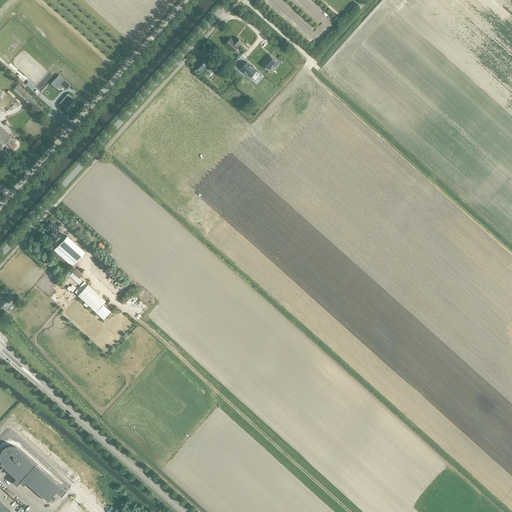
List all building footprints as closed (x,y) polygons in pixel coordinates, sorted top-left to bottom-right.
[(231,38),(225,44),(234,52),(239,46),(238,45),(242,41),(237,37),(234,41),(231,38)] [(270,56),(262,65),(268,70),(272,65),(275,68),(279,63),(270,56)] [(208,65),(209,64),(208,62),(207,63),(203,60),(196,67),(202,72),(208,65)] [(247,62),(241,68),(245,72),(251,77),(257,71),(247,62)] [(60,84),(67,90),(71,85),(59,75),(51,84),(56,88),(60,84)] [(26,83),(33,90),(36,86),(29,80),(26,83)] [(49,110),(38,100),(20,85),(19,83),(12,90),(26,102),(25,102),(29,105),(30,105),(43,117),(49,110)] [(76,102),(70,97),(62,106),(68,111),(76,102)] [(0,149),(4,145),(9,150),(9,151),(11,153),(13,151),(12,150),(16,145),(14,143),(16,141),(0,126),(0,149)] [(59,231),(60,230),(51,221),(45,228),(53,235),(58,230),(59,231)] [(72,266),(85,252),(66,235),(53,250),(72,266)] [(111,267),(107,272),(125,287),(129,283),(111,267)] [(75,269),(69,276),(76,282),(82,275),(75,269)] [(78,290),(80,291),(87,284),(85,282),(78,290)] [(106,301),(87,284),(77,295),(85,302),(83,304),(87,308),(89,305),(96,312),(106,301)] [(9,303),(14,297),(9,293),(3,300),(2,299),(0,301),(0,305),(4,309),(6,305),(8,307),(11,304),(9,303)] [(4,448),(0,452),(0,464),(16,478),(12,482),(16,485),(19,482),(23,485),(26,482),(47,501),(56,491),(61,495),(65,491),(18,449),(16,448),(14,447),(12,446),(9,446),(7,446),(5,447),(4,448)] [(0,511),(10,511),(11,511),(0,502),(0,511)]
